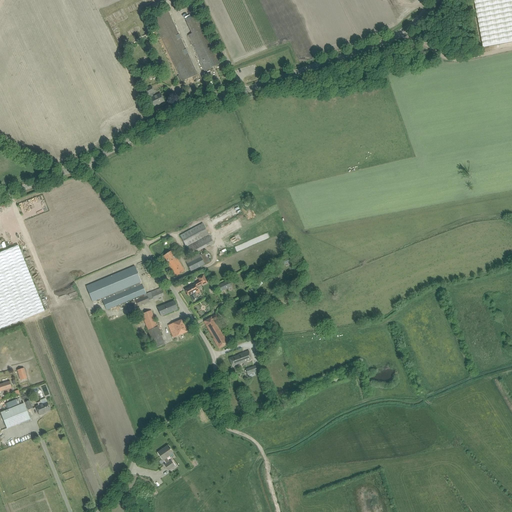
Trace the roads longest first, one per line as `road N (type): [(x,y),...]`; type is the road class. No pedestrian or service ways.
road 1 (unclassified): [(97,511),(130,476),(152,432),(203,403),(211,407),(215,359),(85,163)]
road 2 (tertiary): [(85,163),(196,107),(392,37),(434,0)]
road 3 (track): [(282,511),(261,449),(224,427),(211,407)]
road 4 (unknown): [(79,511),(40,425),(9,430)]
